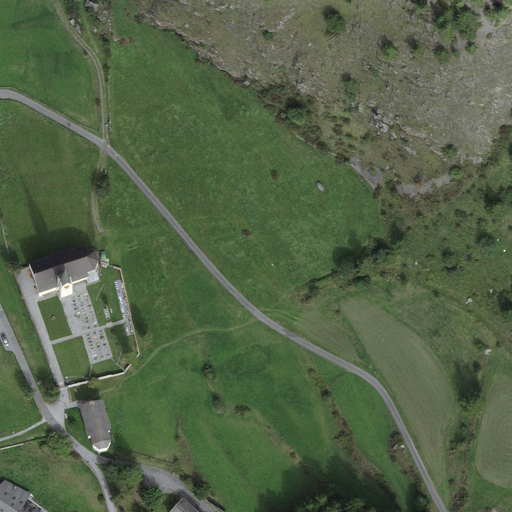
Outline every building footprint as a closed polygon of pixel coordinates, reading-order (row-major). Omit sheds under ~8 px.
[(98,263),(95,253),(86,249),(79,252),(77,248),(29,265),(40,296),(58,289),(61,297),(72,293),(69,285),(89,278),(87,274),(94,272),(98,263)] [(94,449),(99,453),(107,450),(111,444),(108,434),(111,433),(103,403),(80,409),(88,439),(91,438),(94,449)] [(18,511),(24,501),(30,493),(5,479),(0,483),(0,511),(18,511)] [(199,511),(184,497),(168,511),(199,511)] [(38,511),(24,501),(18,511),(38,511)]
